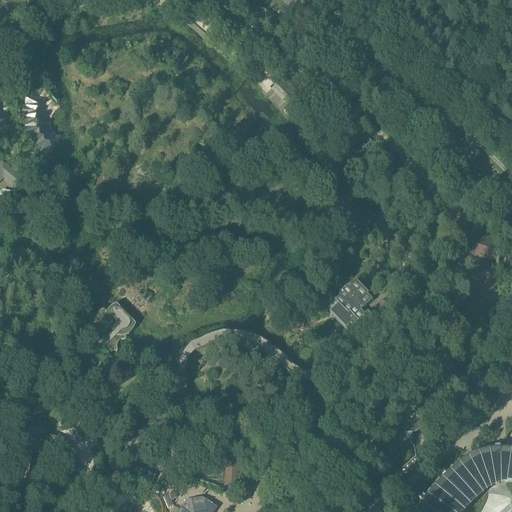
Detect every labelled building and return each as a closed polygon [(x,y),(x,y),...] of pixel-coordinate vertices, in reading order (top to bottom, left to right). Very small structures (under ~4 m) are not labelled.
[(206,36),(191,22),(188,25),(203,40),(206,36)] [(23,105),(22,116),(22,125),(22,128),(22,130),(25,139),(31,149),(33,151),(36,153),(39,157),(45,160),(47,156),(50,148),(44,144),(39,137),(35,129),(34,122),(34,113),(38,102),(31,98),(27,95),(25,100),(25,101),(23,105)] [(354,142),(363,151),(363,152),(372,144),(370,142),(363,134),(354,142)] [(0,163),(0,185),(3,181),(22,193),(28,185),(0,163)] [(505,245),(486,235),(456,235),(461,244),(472,260),(480,261),(501,265),(505,245)] [(11,256),(14,271),(28,268),(24,253),(11,256)] [(79,289),(73,278),(69,278),(62,278),(73,296),(76,292),(79,289)] [(342,294),(343,294),(336,302),(338,305),(329,313),(334,319),(338,322),(346,330),(350,326),(356,332),(363,339),(378,325),(368,315),(367,314),(364,316),(361,312),(365,308),(371,301),(366,297),(368,294),(361,288),(359,285),(356,282),(349,288),(347,287),(341,292),(342,294)] [(102,311),(101,311),(90,325),(88,327),(89,328),(93,332),(97,336),(101,340),(102,341),(105,344),(106,345),(107,346),(110,350),(112,353),(114,353),(116,353),(116,349),(116,348),(117,346),(118,344),(119,343),(120,342),(122,341),(123,341),(123,338),(124,338),(128,336),(133,327),(114,308),(112,309),(110,310),(108,312),(106,314),(105,313),(104,312),(104,311),(103,311),(102,311)] [(176,379),(174,379),(173,392),(161,391),(160,403),(158,423),(162,431),(166,437),(171,442),(180,445),(173,465),(192,471),(208,472),(219,466),(225,472),(223,491),(228,492),(232,492),(237,492),(238,467),(236,464),(224,453),(222,451),(220,451),(218,452),(205,460),(195,459),(189,458),(196,437),(181,433),(177,429),(174,426),(172,421),(173,401),(186,401),(187,391),(188,380),(184,380),(176,379)] [(20,407),(5,400),(1,408),(16,414),(15,417),(33,425),(38,414),(33,411),(35,406),(22,401),(20,407)] [(293,417),(284,408),(282,406),(274,415),(275,416),(284,424),(293,417)] [(129,439),(133,437),(140,447),(147,442),(135,423),(128,428),(128,429),(124,432),(129,439)] [(39,455),(41,440),(34,439),(32,454),(39,455)] [(81,465),(63,442),(49,441),(72,470),(73,471),(80,465),(81,465)] [(386,447),(368,445),(367,455),(374,456),(382,457),(387,463),(388,463),(396,460),(398,454),(396,449),(392,444),(386,447)] [(457,511),(459,511),(459,510),(462,511),(507,511),(511,509),(506,480),(508,479),(511,478),(511,450),(502,450),(501,450),(501,449),(501,450),(491,451),(490,451),(490,450),(490,451),(480,454),(479,454),(479,453),(479,454),(478,454),(470,458),(469,458),(468,457),(468,458),(459,464),(458,463),(459,464),(450,471),(450,470),(449,471),(450,471),(442,479),(442,478),(441,478),(442,479),(434,487),(434,486),(434,487),(427,496),(427,495),(427,496),(421,505),(420,504),(421,505),(416,511),(457,511)] [(398,473),(404,480),(422,465),(416,458),(398,473)] [(130,487),(129,490),(130,490),(136,489),(141,492),(145,497),(146,498),(147,497),(155,480),(136,470),(132,478),(134,479),(130,487)] [(145,501),(146,498),(145,497),(141,492),(136,489),(130,490),(129,490),(127,493),(129,493),(133,494),(137,496),(140,498),(142,500),(145,501)] [(168,510),(173,507),(171,502),(176,499),(174,494),(163,499),(168,510)] [(205,511),(204,503),(203,501),(201,500),(190,502),(192,511),(205,511)] [(180,510),(182,511),(192,511),(190,502),(185,503),(180,510)] [(217,511),(204,503),(205,511),(217,511)]
